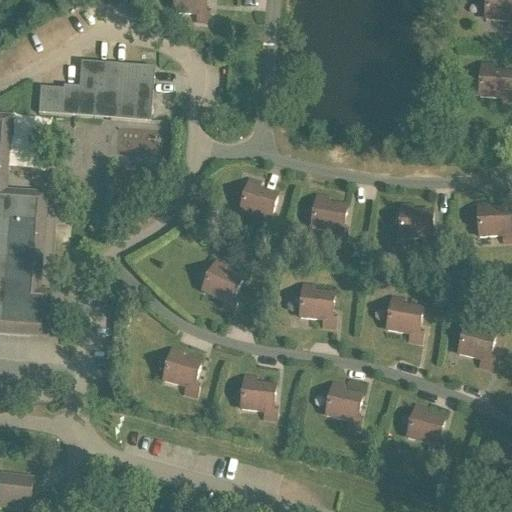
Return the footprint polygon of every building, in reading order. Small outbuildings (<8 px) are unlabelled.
[(206,0),(175,0),(174,16),(197,18),(197,25),(210,26),(210,16),(206,15),(206,0)] [(511,0),(487,0),(486,23),(509,25),(508,31),(511,31),(511,0)] [(155,72),(83,66),(80,96),(42,93),(40,117),(151,126),(155,72)] [(511,81),(511,76),(492,75),(493,68),(482,67),(480,100),(503,102),(502,108),(511,108),(511,98),(511,99),(511,81)] [(39,204),(0,201),(0,184),(1,172),(7,172),(11,121),(0,120),(0,335),(29,338),(39,204)] [(278,199),(259,193),(261,187),(250,184),(241,215),(264,222),(262,228),(274,231),(277,222),(272,221),(278,199)] [(347,211),(327,208),(328,201),(317,199),(312,232),(335,235),(334,242),(346,244),(348,234),(343,233),(347,211)] [(509,213),(489,214),(489,207),(478,207),(480,240),(503,239),(503,246),(511,245),(511,234),(510,235),(509,213)] [(432,216),(412,216),(413,209),(401,208),(400,241),(424,242),(423,248),(436,249),(436,239),(432,239),(432,216)] [(242,284),(224,276),(227,269),(216,265),(203,295),(225,304),(222,310),(234,315),(238,306),(233,304),(242,284)] [(334,298),(314,296),(315,289),(304,288),(301,321),(324,323),(323,330),(336,331),(337,321),(332,321),(334,298)] [(422,313),(403,310),(404,303),(393,301),(387,333),(410,337),(409,344),(421,346),(423,336),(418,335),(422,313)] [(496,340),(482,336),(476,335),(478,328),(467,326),(459,358),(482,363),(480,370),(492,373),(495,363),(490,362),(496,340)] [(201,367),(182,362),(183,355),(173,352),(164,385),(187,391),(185,397),(197,400),(200,390),(195,389),(201,367)] [(276,390),(256,388),(256,381),(245,380),(242,413),(265,415),(264,422),(277,423),(278,413),(273,413),(276,390)] [(363,400),(343,396),(344,389),(333,387),(326,419),(349,424),(348,430),(360,433),(363,423),(358,422),(363,400)] [(444,424),(425,419),(427,412),(416,409),(408,441),(431,447),(429,454),(441,457),(443,447),(439,446),(444,424)] [(511,446),(505,444),(493,475),(511,482),(511,446)] [(29,511),(34,482),(1,478),(0,484),(0,509),(19,511),(29,511)]
